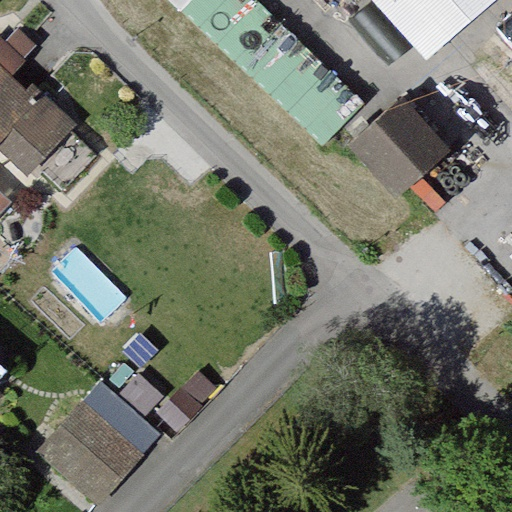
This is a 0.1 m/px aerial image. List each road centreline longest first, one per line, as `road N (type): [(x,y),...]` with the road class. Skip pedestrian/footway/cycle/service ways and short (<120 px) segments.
road 1 (residential): [(362,284),(70,0)]
road 2 (residential): [(362,284),(149,511)]
road 3 (residential): [(511,430),(362,284)]
